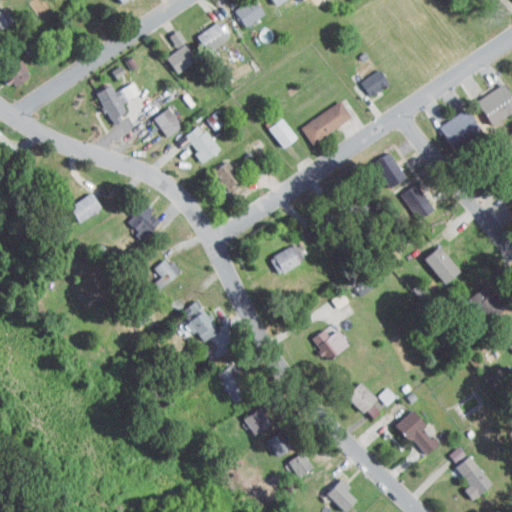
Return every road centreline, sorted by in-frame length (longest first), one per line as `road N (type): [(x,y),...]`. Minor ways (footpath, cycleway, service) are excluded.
road 1 (residential): [(0,105),(36,131),(141,170),(193,207),(223,237),(255,318),(293,381),(425,511)]
road 2 (residential): [(511,40),(223,237)]
road 3 (residential): [(13,116),(184,0)]
road 4 (residential): [(406,112),(511,246)]
